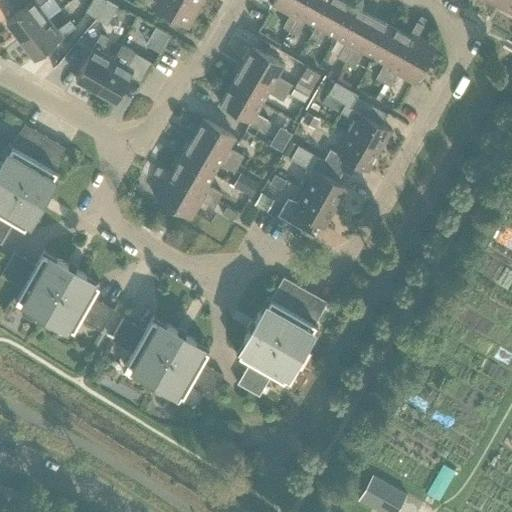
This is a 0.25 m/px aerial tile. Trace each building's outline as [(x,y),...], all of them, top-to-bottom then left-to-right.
[(28,0),(30,2),(5,21),(20,39),(48,18),(39,6),(46,0),(28,0)] [(91,0),(84,12),(95,19),(105,0),(91,0)] [(118,5),(108,0),(105,0),(95,19),(107,25),(118,5)] [(138,0),(187,27),(198,7),(185,0),(156,0),(156,1),(154,0),(138,0)] [(289,30),(306,0),(273,0),(271,4),(289,14),(282,27),(289,30)] [(306,0),(289,30),(297,35),(306,19),(316,25),(329,0),(306,0)] [(352,4),(344,0),(329,0),(316,25),(307,40),(316,45),(325,29),(335,35),(352,4)] [(511,0),(495,0),(493,3),(511,13),(511,0)] [(352,4),(335,35),(346,41),(337,57),(346,61),(371,15),(352,4)] [(390,25),(371,15),(346,61),(354,66),(363,50),(373,56),(390,25)] [(48,18),(20,39),(34,58),(75,26),(70,19),(56,29),(48,18)] [(423,25),(416,21),(409,35),(400,51),(425,65),(435,47),(417,36),(423,25)] [(390,25),(373,56),(384,62),(375,78),(383,82),(400,51),(409,35),(390,25)] [(75,78),(95,89),(113,59),(100,52),(108,37),(100,33),(75,78)] [(241,65),(287,92),(292,84),(276,75),(283,64),(252,46),(241,65)] [(400,51),(383,82),(390,86),(397,73),(415,83),(425,65),(400,51)] [(125,66),(113,59),(95,89),(116,101),(130,76),(141,82),(152,62),(133,52),(125,66)] [(230,84),(261,102),(267,91),(283,100),(287,92),(241,65),(230,84)] [(318,76),(304,68),(290,94),(303,101),(318,76)] [(355,120),(348,133),(379,150),(391,130),(381,124),(387,113),(356,96),(358,94),(335,80),(327,94),(344,104),(340,111),(355,120)] [(261,102),(230,84),(219,103),(265,130),(270,121),(255,112),(261,102)] [(204,118),(193,137),(239,164),(243,155),(228,146),(234,135),(204,118)] [(24,123),(11,145),(8,144),(0,158),(0,242),(12,221),(26,229),(59,172),(56,170),(68,149),(24,123)] [(330,149),(323,159),(351,175),(358,165),(368,170),(379,150),(348,133),(337,153),(330,149)] [(193,137),(182,156),(212,173),(218,163),(234,172),(239,164),(193,137)] [(312,176),(304,189),(335,207),(347,187),(337,181),(343,171),(323,159),(297,144),(290,158),(306,167),(303,171),(312,176)] [(171,174),(186,182),(218,200),(222,193),(206,184),(212,173),(182,156),(171,174)] [(154,197),(172,208),(186,182),(171,174),(157,166),(153,173),(165,179),(154,197)] [(272,173),(259,207),(274,214),(288,179),(272,173)] [(236,187),(252,196),(260,183),(243,174),(236,187)] [(186,182),(172,208),(190,218),(201,200),(213,207),(218,200),(186,182)] [(277,215),(279,216),(308,232),(314,222),(324,227),(335,207),(304,189),(298,200),(287,197),(277,215)] [(411,421),(474,454),(511,382),(511,371),(508,369),(511,360),(511,224),(502,243),(511,248),(511,250),(488,296),(486,295),(446,372),(455,377),(440,405),(424,397),(411,421)] [(79,318),(101,331),(113,309),(92,296),(100,282),(43,250),(35,264),(13,251),(1,273),(23,286),(15,300),(71,332),(79,318)] [(268,296),(235,353),(249,361),(237,383),(259,395),(271,373),(285,381),(318,325),(315,323),(327,301),(283,276),(270,298),(268,296)] [(201,362),(209,348),(153,316),(144,330),(123,317),(110,339),(132,352),(124,366),(180,398),(189,384),(210,396),(223,375),(201,362)] [(425,487),(442,457),(407,437),(390,467),(425,487)] [(395,511),(406,494),(372,475),(358,499),(382,511),(395,511)]
